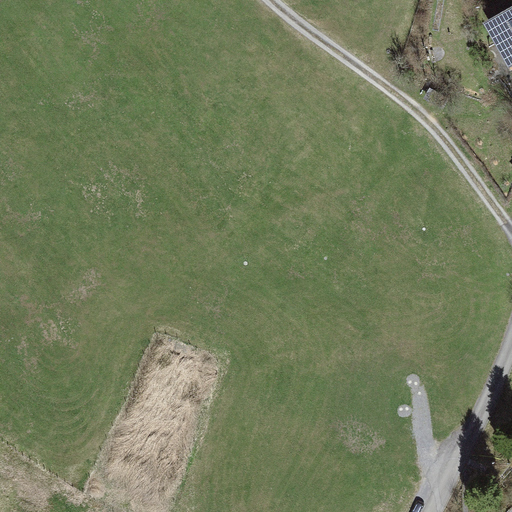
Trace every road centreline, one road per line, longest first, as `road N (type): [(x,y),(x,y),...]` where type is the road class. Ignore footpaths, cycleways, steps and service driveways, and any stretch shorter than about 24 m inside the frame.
road 1 (residential): [(511,212),(431,97),(265,0)]
road 2 (residential): [(431,511),(511,340)]
